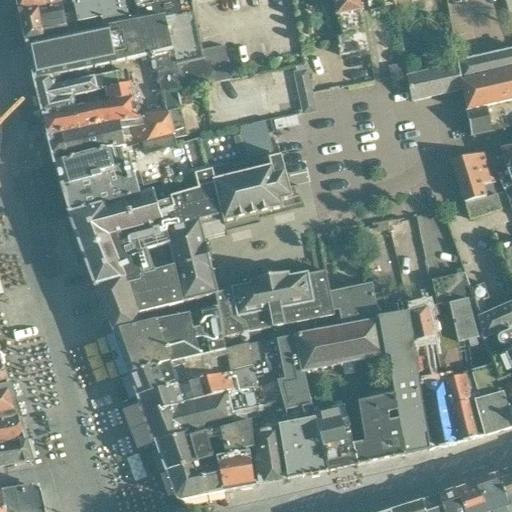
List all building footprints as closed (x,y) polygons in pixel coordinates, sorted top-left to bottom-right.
[(71,3),(70,0),(17,0),(21,14),(73,4),(73,3),(71,3)] [(129,25),(123,0),(83,0),(82,0),(73,3),(73,4),(21,14),(27,47),(129,25)] [(193,14),(189,0),(134,0),(136,7),(140,23),(193,14)] [(334,0),(341,37),(336,38),(340,57),(369,52),(358,0),(334,0)] [(383,0),(387,10),(395,7),(393,0),(383,0)] [(201,52),(199,42),(193,14),(140,23),(129,25),(27,47),(35,83),(61,77),(84,73),(124,63),(154,56),(173,51),(176,66),(203,60),(201,52)] [(229,81),(223,48),(201,52),(203,60),(176,66),(180,90),(214,84),(229,81)] [(461,82),(511,69),(511,50),(457,63),(458,66),(461,82)] [(176,66),(173,51),(154,56),(161,94),(180,90),(176,66)] [(407,77),(405,64),(389,66),(391,79),(407,77)] [(310,65),(297,67),(305,107),(318,105),(310,65)] [(463,91),(461,82),(458,66),(407,78),(412,103),(463,91)] [(511,101),(511,69),(461,82),(463,91),(467,112),(486,107),(486,108),(511,101)] [(106,91),(131,85),(128,73),(124,73),(62,87),(59,77),(35,83),(43,117),(89,107),(89,103),(90,103),(88,95),(106,91)] [(139,120),(131,85),(106,91),(108,104),(89,107),(43,117),(50,140),(139,121),(139,120)] [(115,150),(174,136),(174,135),(175,135),(176,139),(182,138),(188,137),(182,107),(179,94),(163,97),(166,109),(157,112),(158,116),(146,118),(139,120),(139,121),(50,140),(57,165),(115,150)] [(511,101),(486,108),(492,132),(511,126),(511,101)] [(492,132),(486,108),(486,107),(467,112),(466,112),(472,136),(492,132)] [(286,124),(301,120),(299,112),(283,116),(286,124)] [(255,138),(273,134),(270,122),(252,126),(255,138)] [(174,136),(115,150),(120,169),(63,186),(65,193),(71,216),(140,196),(138,188),(161,182),(164,190),(168,189),(192,181),(181,143),(177,145),(175,139),(174,136)] [(247,150),(251,164),(266,161),(262,146),(247,150)] [(508,171),(511,168),(511,147),(502,150),(486,154),(492,176),(498,174),(508,171)] [(120,169),(115,150),(57,165),(63,186),(120,169)] [(494,184),(492,176),(486,154),(477,156),(453,162),(465,203),(466,205),(487,198),(483,187),(494,184)] [(233,293),(230,293),(229,292),(224,293),(218,294),(201,222),(222,217),(224,223),(283,209),(282,202),(293,199),(290,188),(281,157),(269,160),(271,167),(215,181),(213,172),(195,176),(199,190),(171,199),(168,189),(164,190),(154,193),(153,192),(140,196),(71,216),(113,327),(115,332),(141,326),(140,321),(140,316),(183,305),(183,304),(215,296),(217,302),(218,309),(235,305),(233,293)] [(511,168),(508,171),(498,174),(502,187),(503,190),(511,186),(511,168)] [(511,186),(503,190),(509,203),(511,202),(511,201),(511,186)] [(487,198),(466,205),(470,221),(501,211),(496,195),(487,198)] [(511,248),(500,254),(511,286),(511,248)] [(0,255),(0,269),(3,278),(22,270),(14,250),(0,255)] [(64,259),(69,291),(89,287),(83,256),(64,259)] [(235,305),(218,309),(222,330),(223,339),(225,350),(234,348),(232,337),(335,317),(330,294),(326,273),(318,274),(309,276),(308,274),(289,277),(289,274),(275,277),(264,279),(249,282),(250,286),(232,289),(231,289),(232,291),(229,292),(230,293),(233,293),(235,305)] [(465,378),(464,378),(458,350),(459,349),(449,305),(473,299),(471,289),(466,273),(432,281),(436,307),(427,309),(434,338),(433,339),(444,384),(458,445),(481,439),(481,438),(465,378)] [(12,298),(24,295),(20,279),(8,281),(12,298)] [(511,303),(488,313),(484,300),(489,298),(484,284),(471,289),(473,299),(484,337),(485,340),(491,359),(494,367),(511,422),(511,303)] [(420,389),(414,343),(413,343),(408,314),(402,285),(397,286),(398,291),(374,296),(379,320),(379,322),(378,322),(384,357),(386,357),(390,358),(395,391),(394,391),(405,457),(430,451),(420,389)] [(379,320),(374,296),(372,286),(330,294),(335,317),(337,330),(378,322),(379,322),(379,320)] [(473,299),(449,305),(459,349),(458,350),(464,378),(465,378),(481,438),(484,438),(511,430),(511,422),(494,367),(491,359),(485,340),(484,337),(473,299)] [(116,334),(106,338),(113,358),(123,354),(195,337),(222,330),(218,309),(202,312),(190,315),(141,326),(115,332),(115,334),(116,334)] [(434,338),(427,309),(409,313),(408,314),(413,343),(414,343),(420,389),(430,451),(458,445),(444,384),(430,386),(425,357),(437,355),(433,339),(434,338)] [(375,359),(384,357),(378,322),(337,330),(335,330),(335,327),(333,328),(333,330),(326,332),(325,329),(323,330),(323,332),(295,337),(302,374),(304,374),(311,372),(312,375),(314,374),(314,372),(321,370),(322,373),(324,372),(323,370),(330,368),(331,371),(333,370),(333,367),(340,366),(341,369),(343,368),(345,376),(355,373),(354,366),(356,366),(355,363),(363,361),(363,364),(366,363),(365,361),(373,359),(373,362),(375,361),(375,359)] [(225,350),(223,339),(222,330),(195,337),(123,354),(130,375),(156,367),(200,357),(226,352),(225,350)] [(328,473),(319,437),(312,406),(312,405),(304,374),(302,374),(295,337),(277,342),(285,380),(278,382),(286,414),(287,414),(287,411),(302,408),(304,416),(309,415),(310,422),(294,425),(303,478),(328,473)] [(253,368),(247,345),(234,348),(225,350),(226,352),(200,357),(156,367),(130,375),(139,397),(190,383),(190,384),(232,374),(253,368)] [(0,387),(9,385),(4,368),(0,368),(0,387)] [(257,389),(253,368),(232,374),(190,384),(190,383),(139,397),(146,415),(226,394),(257,389)] [(0,422),(20,419),(9,385),(0,387),(0,422)] [(405,457),(394,391),(370,396),(370,402),(358,404),(362,424),(365,443),(360,444),(353,446),(357,467),(364,465),(405,457)] [(235,427),(226,394),(146,415),(159,448),(235,428),(235,427)] [(353,446),(344,399),(312,406),(319,437),(328,473),(357,467),(353,446)] [(279,431),(281,429),(282,427),(288,426),(287,414),(286,414),(251,421),(251,424),(252,423),(253,433),(255,449),(259,486),(288,481),(279,431)] [(0,444),(26,440),(20,419),(0,422),(0,444)] [(253,433),(252,423),(251,424),(235,427),(235,428),(159,448),(167,471),(199,464),(213,460),(212,457),(226,453),(226,454),(255,449),(253,433)] [(303,478),(294,425),(288,426),(282,427),(281,429),(279,431),(288,481),(303,478)] [(26,440),(0,444),(0,467),(33,463),(26,440)] [(254,487),(250,453),(227,457),(228,471),(220,472),(225,492),(254,487)] [(228,471),(227,457),(218,459),(213,460),(199,464),(207,496),(225,492),(220,472),(228,471)] [(207,496),(199,464),(167,471),(176,497),(183,500),(207,496)] [(511,511),(511,475),(510,471),(495,477),(508,511),(511,511)] [(508,511),(495,477),(475,484),(484,511),(508,511)] [(75,484),(65,486),(70,511),(87,511),(86,506),(80,507),(75,484)] [(484,511),(475,484),(456,491),(463,511),(484,511)] [(46,511),(39,486),(2,493),(6,511),(46,511)] [(463,511),(456,491),(440,497),(444,511),(463,511)] [(444,511),(440,497),(422,503),(425,511),(444,511)] [(425,511),(422,503),(413,506),(408,507),(409,511),(425,511)]
